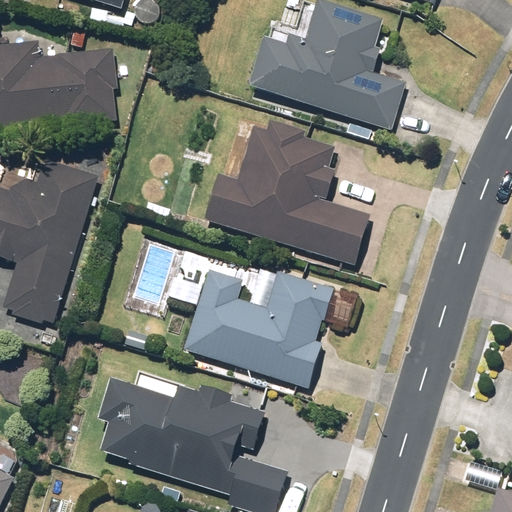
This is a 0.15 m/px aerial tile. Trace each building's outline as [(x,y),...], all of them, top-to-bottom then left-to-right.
[(128,0),(74,0),(124,15),(128,0)] [(161,7),(160,5),(162,4),(164,3),(166,2),(167,0),(144,0),(145,1),(143,1),(141,3),(139,4),(138,6),(136,8),(135,10),(135,13),(135,15),(135,18),(136,20),(137,23),(138,25),(140,26),(142,28),(145,29),(147,29),(150,29),(152,29),(155,28),(157,27),(159,25),(161,24),(162,21),(163,19),(164,17),(164,14),(163,12),(163,9),(161,7)] [(407,0),(437,9),(439,0),(407,0)] [(255,95),(395,136),(408,89),(377,80),(384,56),(378,54),(386,27),(323,8),(311,49),(295,44),(291,54),(269,47),(255,95)] [(76,33),(73,50),(85,52),(88,36),(76,33)] [(0,138),(120,125),(116,94),(121,94),(117,55),(44,64),(42,48),(1,52),(0,39),(0,138)] [(223,174),(209,219),(356,265),(372,215),(319,199),(335,146),(306,138),(308,131),(273,121),(270,130),(257,126),(241,179),(223,174)] [(360,142),(372,145),(375,135),(362,131),(360,142)] [(56,328),(101,181),(50,165),(43,189),(31,186),(16,194),(14,199),(0,194),(0,261),(21,268),(7,313),(17,316),(15,319),(44,328),(45,325),(56,328)] [(189,356),(312,394),(326,350),(317,347),(324,324),(329,326),(338,295),(283,278),(271,315),(240,306),(246,287),(214,278),(189,356)] [(42,374),(29,374),(29,383),(42,383),(42,374)] [(181,408),(117,388),(104,429),(115,432),(106,460),(236,501),(233,511),(235,511),(280,511),(291,478),(242,463),(244,452),(257,456),(269,419),(234,408),(235,403),(205,394),(204,400),(185,394),(181,408)] [(0,511),(2,511),(17,484),(0,476),(0,511)] [(511,511),(511,496),(498,493),(491,511),(511,511)]
